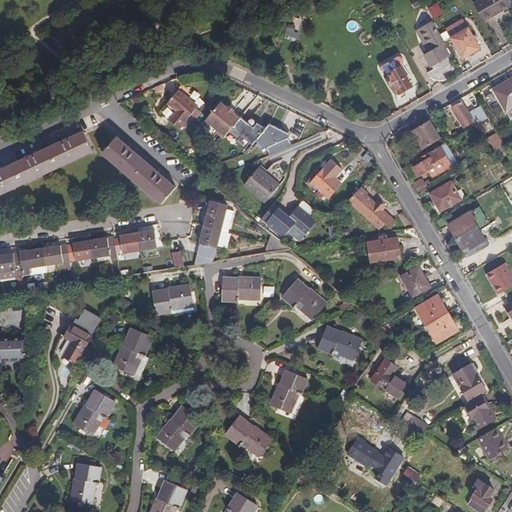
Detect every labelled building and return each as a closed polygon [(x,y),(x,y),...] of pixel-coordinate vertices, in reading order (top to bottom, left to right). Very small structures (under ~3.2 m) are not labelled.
[(417,9),(424,5),(421,0),(413,0),(414,0),(412,1),(417,9)] [(507,0),(485,0),(477,5),(487,22),(497,16),(496,14),(511,5),(507,0)] [(496,14),(497,16),(511,8),(511,5),(496,14)] [(455,33),(466,28),(463,21),(452,26),(455,33)] [(445,47),(448,46),(436,25),(422,33),(434,54),(427,58),(429,62),(423,66),(431,81),(440,75),(436,67),(451,57),(445,47)] [(482,50),(471,29),(453,40),(465,60),(482,50)] [(384,70),(388,77),(402,69),(407,66),(407,63),(404,57),(401,56),(384,66),(384,70)] [(413,89),(402,69),(388,77),(387,78),(399,98),(413,89)] [(511,80),(495,91),(511,119),(511,118),(511,80)] [(162,85),(154,88),(157,94),(165,91),(162,85)] [(169,118),(180,127),(192,114),(197,108),(199,106),(181,89),(170,101),(178,108),(169,118)] [(230,134),(243,119),(235,113),(231,109),(224,102),(209,119),(218,127),(216,129),(226,138),(230,134)] [(489,118),(482,105),(468,114),(461,102),(452,108),(465,128),(473,123),(476,126),(482,122),(489,118)] [(197,108),(192,114),(197,119),(203,113),(197,108)] [(271,157),(294,147),(291,140),(293,136),(272,126),(267,131),(264,128),(265,126),(254,119),(250,124),(243,118),(243,119),(230,134),(240,141),(244,137),(254,146),(258,142),(268,151),(271,157)] [(440,140),(430,123),(413,133),(423,150),(440,140)] [(84,132),(0,170),(0,194),(93,152),(84,132)] [(497,149),(505,144),(498,132),(488,138),(495,150),(497,149)] [(176,188),(118,138),(103,154),(162,204),(176,188)] [(438,148),(449,167),(458,162),(451,151),(446,144),(438,148)] [(503,159),(510,154),(505,144),(497,149),(503,159)] [(438,148),(419,160),(422,164),(416,168),(420,176),(427,172),(434,168),(438,174),(449,167),(438,148)] [(309,184),(319,193),(321,190),(331,198),(343,184),(337,178),(343,170),(333,161),(318,179),(315,176),(309,184)] [(434,168),(427,172),(431,178),(438,174),(434,168)] [(245,186),(265,204),(279,187),(259,169),(245,186)] [(419,195),(434,186),(430,180),(426,183),(423,178),(413,184),(419,195)] [(463,198),(454,182),(432,194),(442,211),(463,198)] [(361,187),(348,202),(379,230),(385,224),(392,229),(397,223),(383,210),(384,209),(377,202),(375,203),(367,195),(369,194),(361,187)] [(379,200),(377,202),(384,209),(386,207),(379,200)] [(228,207),(212,202),(205,227),(229,234),(235,212),(227,210),(228,207)] [(276,205),(264,219),(269,223),(282,209),(276,205)] [(282,209),(269,223),(286,238),(291,232),(295,227),(306,236),(307,237),(319,223),(301,208),(292,218),(282,209)] [(483,230),(491,225),(481,208),(450,226),(468,258),(489,246),(478,226),(480,225),(483,230)] [(263,229),(256,222),(251,228),(258,234),(263,229)] [(229,234),(205,227),(194,266),(213,263),(217,246),(225,249),(229,234)] [(301,241),(306,236),(295,227),(291,232),(301,241)] [(155,232),(138,235),(141,252),(158,249),(155,232)] [(141,252),(138,235),(121,237),(124,254),(141,252)] [(271,236),(268,244),(263,255),(288,250),(271,236)] [(371,264),(401,259),(398,240),(387,242),(386,238),(378,239),(378,243),(368,244),(371,264)] [(114,239),(91,242),(94,260),(111,257),(118,255),(114,239)] [(94,260),(91,242),(74,245),(74,247),(68,248),(70,260),(76,259),(77,262),(94,260)] [(70,260),(68,248),(68,246),(44,250),(47,267),(71,263),(70,260)] [(310,247),(300,249),(301,255),(311,253),(310,247)] [(47,267),(44,250),(27,253),(27,252),(20,253),(20,254),(24,277),(31,276),(30,270),(47,267)] [(175,269),(183,268),(182,253),(173,254),(175,269)] [(24,277),(20,254),(0,257),(0,275),(16,272),(17,278),(24,277)] [(71,263),(62,265),(63,272),(72,271),(71,263)] [(511,288),(511,273),(507,264),(489,275),(500,295),(511,288)] [(417,268),(415,266),(399,275),(401,277),(400,278),(412,299),(431,288),(418,267),(417,268)] [(30,270),(31,276),(47,273),(47,267),(30,270)] [(19,289),(20,294),(27,293),(24,277),(17,278),(16,272),(0,275),(0,278),(1,282),(15,280),(16,281),(20,280),(21,288),(19,289)] [(56,282),(57,288),(66,287),(65,280),(56,282)] [(249,281),(230,281),(229,303),(245,303),(245,297),(250,297),(250,300),(267,301),(268,281),(249,280),(249,281)] [(41,284),(42,291),(50,289),(49,283),(41,284)] [(301,285),(287,302),(299,312),(304,306),(308,310),(306,313),(318,324),(331,308),(317,296),(316,297),(301,285)] [(161,294),(164,315),(196,310),(196,306),(200,305),(197,286),(178,289),(178,291),(161,294)] [(280,298),(280,287),(270,287),(270,297),(280,298)] [(359,305),(346,295),(344,297),(350,302),(349,304),(343,307),(345,312),(359,305)] [(417,310),(427,327),(449,314),(439,297),(417,310)] [(127,298),(122,307),(132,313),(137,304),(127,298)] [(367,326),(373,318),(366,311),(359,319),(367,326)] [(118,314),(111,324),(117,328),(124,317),(118,314)] [(449,314),(427,327),(436,344),(458,331),(449,314)] [(72,327),(65,339),(72,344),(64,359),(75,365),(88,345),(91,339),(72,327)] [(128,349),(120,365),(138,374),(143,377),(153,357),(149,355),(157,338),(137,328),(126,348),(128,349)] [(385,346),(393,334),(388,330),(384,334),(385,336),(380,343),(385,346)] [(348,339),(331,332),(323,352),(337,359),(339,352),(345,354),(343,357),(359,363),(367,345),(349,338),(348,339)] [(24,340),(0,341),(0,366),(3,366),(3,362),(25,361),(24,340)] [(408,347),(415,352),(417,349),(411,344),(408,347)] [(392,376),(397,368),(386,361),(372,382),(397,398),(406,385),(392,376)] [(469,403),(488,392),(473,367),(454,378),(469,403)] [(312,383),(291,374),(283,391),(284,392),(277,408),(293,416),(300,402),(296,400),(299,395),(305,398),(312,383)] [(109,417),(119,400),(100,389),(89,408),(87,407),(78,422),(96,433),(104,419),(101,417),(104,413),(109,417)] [(346,389),(342,396),(347,399),(351,393),(346,389)] [(338,401),(345,406),(348,400),(341,396),(338,401)] [(497,421),(483,398),(466,408),(479,431),(497,421)] [(205,421),(186,408),(173,425),(172,424),(161,438),(178,450),(186,438),(184,436),(187,432),(193,436),(205,421)] [(400,425),(406,429),(413,419),(415,416),(409,412),(400,425)] [(440,421),(437,416),(427,421),(430,427),(440,421)] [(242,417),(229,436),(245,447),(249,441),(253,444),(250,448),(265,458),(276,442),(261,432),(262,430),(242,417)] [(413,419),(406,429),(422,440),(424,437),(429,429),(413,419)] [(509,452),(497,430),(479,440),(492,462),(509,452)] [(388,446),(383,453),(358,437),(347,455),(368,468),(369,466),(379,472),(375,479),(387,486),(405,457),(388,446)] [(101,481),(104,467),(83,462),(79,480),(76,480),(72,498),(93,504),(97,487),(92,486),(93,479),(101,481)] [(404,472),(417,482),(421,476),(407,466),(404,472)] [(404,472),(402,481),(413,488),(417,482),(404,472)] [(494,490),(479,480),(474,488),(477,490),(467,505),(478,511),(484,511),(493,501),(489,498),(494,490)] [(181,508),(189,490),(169,481),(160,502),(158,501),(152,511),(175,511),(176,511),(172,510),(174,505),(181,508)] [(239,494),(231,507),(237,511),(236,511),(253,511),(258,506),(239,494)]
